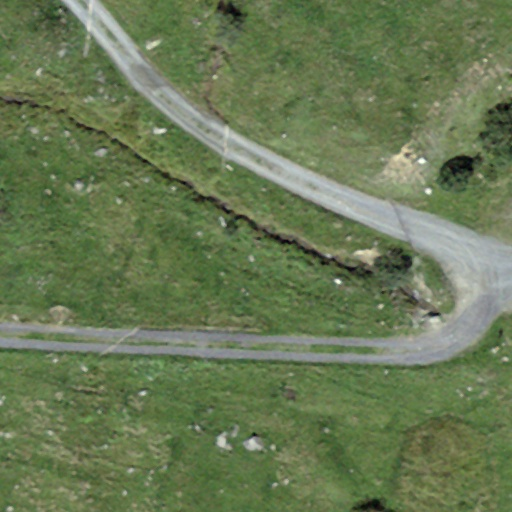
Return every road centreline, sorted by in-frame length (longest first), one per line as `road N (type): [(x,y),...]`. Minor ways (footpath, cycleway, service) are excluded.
road 1 (track): [(0,334),(443,351),(502,279)]
road 2 (track): [(502,279),(207,141),(64,0)]
